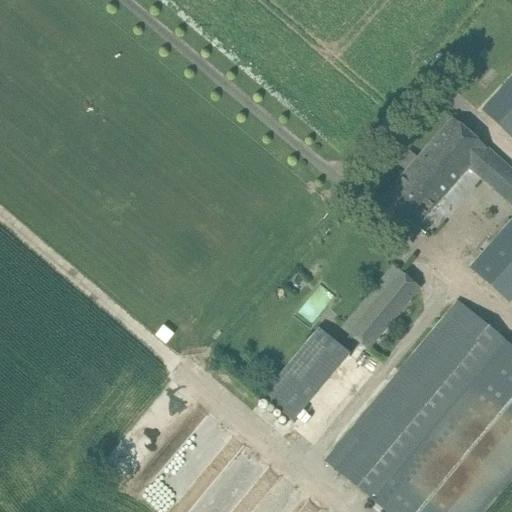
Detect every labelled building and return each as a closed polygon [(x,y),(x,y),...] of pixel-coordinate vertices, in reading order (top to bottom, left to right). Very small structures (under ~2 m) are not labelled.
[(476,58),(501,28),(488,17),(463,47),(476,58)] [(511,79),(483,111),(511,138),(511,79)] [(453,119),(402,177),(419,192),(425,186),(442,200),(470,168),(511,208),(511,167),(490,148),(489,150),(453,119)] [(419,192),(402,177),(383,199),(416,229),(442,200),(425,186),(419,192)] [(511,283),(482,257),(470,269),(511,305),(511,303),(511,283)] [(402,272),(350,335),(365,348),(417,286),(402,272)] [(320,284),(297,313),(311,324),(334,295),(320,284)] [(511,349),(459,305),(326,465),(382,511),(484,511),(511,479),(511,349)] [(351,356),(319,329),(262,398),(294,425),(351,356)] [(266,511),(288,485),(279,478),(252,511),(266,511)]
